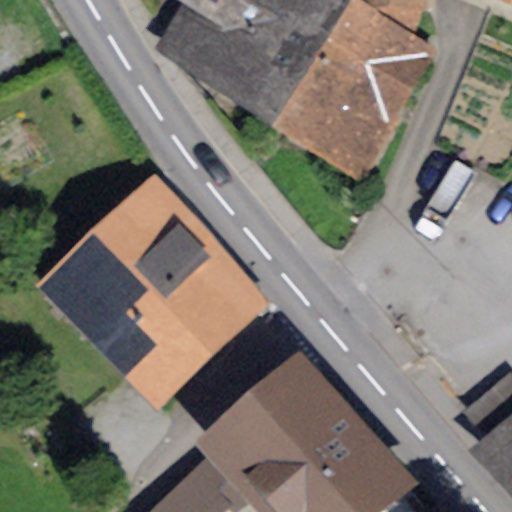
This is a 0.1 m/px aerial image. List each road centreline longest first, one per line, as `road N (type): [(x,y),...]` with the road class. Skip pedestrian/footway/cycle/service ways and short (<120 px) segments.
road 1 (secondary): [(97,0),(179,134),(497,511)]
road 2 (unknown): [(324,306),(399,226),(458,62)]
